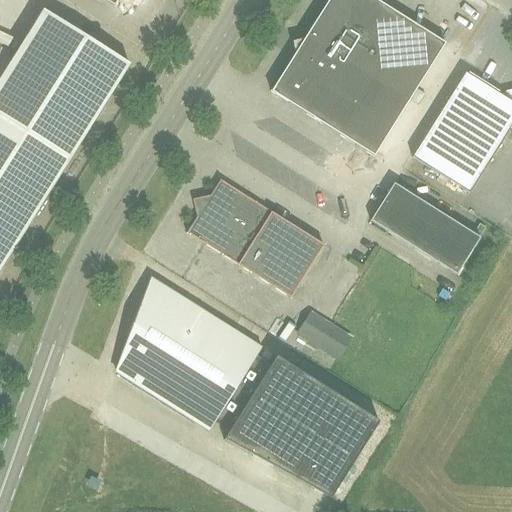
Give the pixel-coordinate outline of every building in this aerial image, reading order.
[(378,0),(329,0),(305,39),(273,91),(375,155),(447,43),(378,0)] [(0,81),(0,272),(131,63),(45,9),(0,81)] [(504,95),(466,71),(413,156),(471,192),(511,126),(511,88),(507,90),(504,95)] [(222,179),(210,198),(191,202),(196,220),(188,232),(189,233),(292,297),(325,244),(223,180),(223,179),(222,179)] [(480,238),(438,212),(394,184),(371,220),(457,274),(480,238)] [(273,365),(258,355),(263,347),(152,277),(118,371),(211,430),(216,421),(232,431),(226,439),(332,498),(380,421),(278,357),(273,365)] [(351,342),(311,316),(301,332),(341,358),(351,342)] [(27,511),(32,499),(20,494),(14,511),(27,511)]
